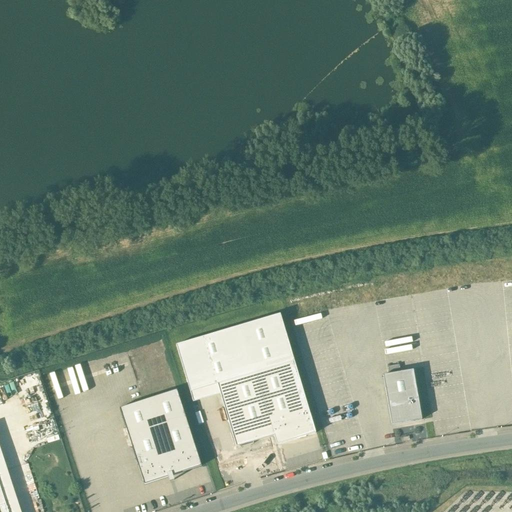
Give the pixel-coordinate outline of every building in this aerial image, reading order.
[(280,314),(176,345),(190,392),(193,402),(220,394),(236,447),(274,436),(276,445),(316,433),(294,361),(280,314)] [(301,341),(306,370),(333,365),(332,357),(324,359),(321,342),(327,341),(326,337),(301,341)] [(383,375),(392,425),(422,420),(413,370),(383,375)] [(122,407),(146,483),(201,466),(177,390),(122,407)] [(0,511),(21,511),(0,446),(0,511)]
